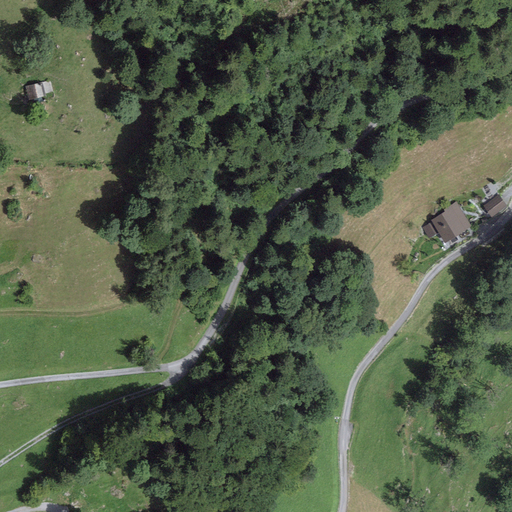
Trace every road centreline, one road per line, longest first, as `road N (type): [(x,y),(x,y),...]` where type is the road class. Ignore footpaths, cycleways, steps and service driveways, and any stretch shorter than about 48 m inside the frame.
road 1 (unclassified): [(511,63),(396,108),(276,211),(211,334),(187,361),(0,383)]
road 2 (unclassified): [(511,206),(430,273),(360,368),(344,419),(341,511)]
